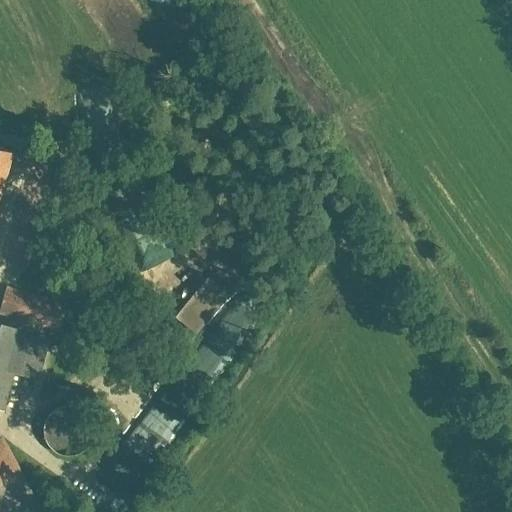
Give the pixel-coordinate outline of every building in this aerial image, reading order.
[(0,196),(11,154),(0,151),(0,196)] [(225,295),(202,276),(170,316),(194,334),(225,295)] [(59,299),(3,285),(0,297),(0,319),(50,332),(59,299)] [(44,337),(0,325),(0,409),(1,410),(11,372),(33,377),(44,337)] [(38,511),(0,438),(0,511),(38,511)]
